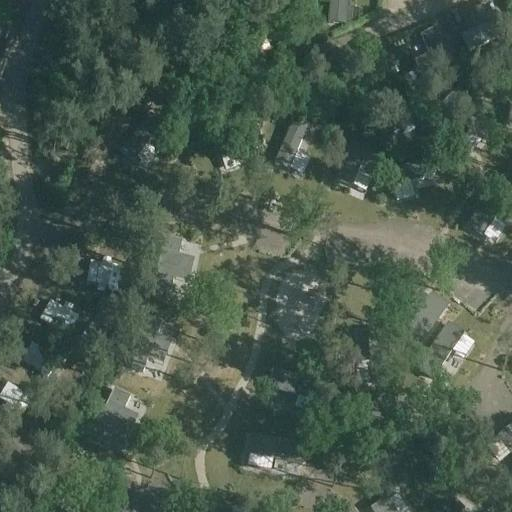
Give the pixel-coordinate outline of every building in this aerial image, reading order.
[(495,21),(459,37),(465,53),(502,37),(495,21)] [(412,62),(419,78),(448,65),(433,30),(418,37),(427,56),(412,62)] [(245,100),(263,93),(246,44),(228,50),(245,100)] [(469,132),(480,143),(481,143),(494,129),(454,92),(440,106),(469,132)] [(402,135),(413,130),(403,103),(392,108),(402,135)] [(482,235),(493,218),(511,193),(496,181),(464,226),(480,237),(482,235)] [(182,244),(164,239),(152,291),(169,295),(173,281),(174,281),(180,258),(178,257),(182,244)] [(429,294),(427,296),(416,313),(397,340),(414,351),(445,305),(429,294)] [(52,337),(81,343),(85,323),(57,317),(52,337)] [(162,325),(145,319),(126,369),(143,375),(148,362),(149,362),(158,339),(157,339),(162,325)] [(461,337),(462,335),(446,323),(414,369),(430,381),(449,353),(461,337)] [(367,329),(367,362),(368,383),(368,385),(388,385),(387,328),(367,329)] [(297,397),(320,404),(322,404),(327,385),(276,372),(272,371),(267,390),(271,391),(297,397)] [(129,398),(113,391),(90,439),(107,447),(113,434),(114,434),(125,412),(123,412),(129,398)] [(511,426),(510,425),(495,437),(496,439),(509,455),(511,458),(511,426)] [(302,445),(298,444),(247,436),(244,455),(245,455),(269,459),(295,463),(299,464),(302,445)] [(369,511),(393,511),(386,501),(385,500),(369,511)]
